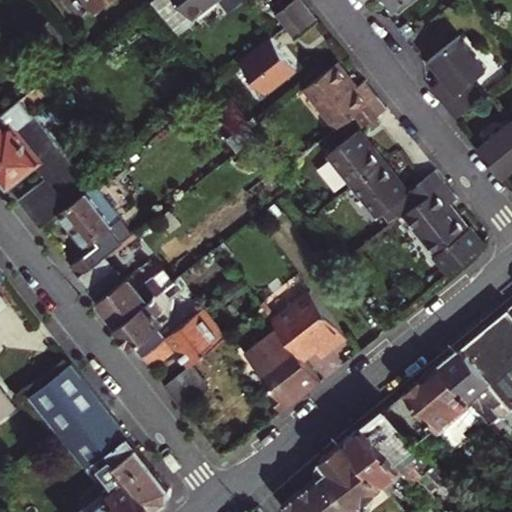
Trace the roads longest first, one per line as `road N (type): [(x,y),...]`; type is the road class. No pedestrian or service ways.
road 1 (residential): [(219,499),(511,262)]
road 2 (residential): [(0,220),(219,499)]
road 3 (residential): [(333,0),(511,226)]
